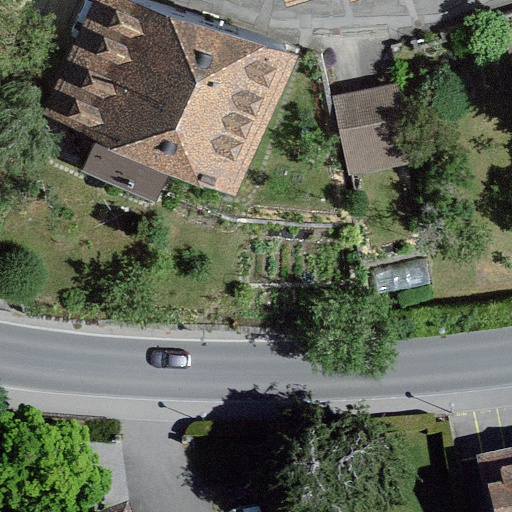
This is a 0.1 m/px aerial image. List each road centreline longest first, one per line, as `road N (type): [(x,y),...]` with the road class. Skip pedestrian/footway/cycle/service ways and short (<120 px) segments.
road 1 (secondary): [(511,357),(333,374),(147,371),(0,351)]
road 2 (residential): [(196,0),(303,23),(459,0)]
